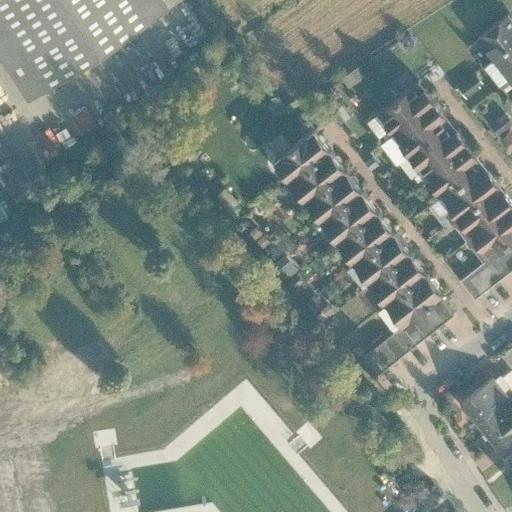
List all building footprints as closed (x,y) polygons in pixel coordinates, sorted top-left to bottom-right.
[(165,0),(0,0),(0,45),(36,100),(172,10),(165,0)] [(478,30),(495,52),(511,39),(511,9),(509,7),(478,30)] [(511,39),(495,52),(511,74),(511,73),(511,39)] [(378,108),(395,129),(438,95),(421,75),(378,108)] [(438,95),(395,129),(412,150),(454,117),(438,95)] [(454,117),(412,150),(429,172),(471,138),(454,117)] [(275,151),(293,175),(333,144),(315,121),(275,151)] [(471,138),(429,172),(444,192),(487,158),(471,138)] [(293,175),(310,197),(350,166),(333,144),(293,175)] [(487,158),(444,192),(460,212),(503,178),(487,158)] [(310,197),(325,216),(365,186),(350,166),(310,197)] [(511,189),(503,178),(460,212),(475,231),(511,202),(511,189)] [(325,216),(341,237),(381,206),(365,186),(325,216)] [(0,218),(10,213),(0,197),(0,218)] [(511,202),(475,231),(492,252),(511,235),(511,202)] [(341,237),(356,257),(397,227),(381,206),(341,237)] [(356,257),(373,279),(413,248),(397,227),(356,257)] [(511,265),(511,235),(492,252),(463,276),(477,294),(511,265)] [(373,279),(389,299),(429,268),(413,248),(373,279)] [(389,299),(403,319),(438,292),(444,288),(429,268),(389,299)] [(365,351),(380,370),(455,311),(438,292),(403,319),(365,351)] [(461,398),(478,420),(503,401),(487,379),(461,398)] [(511,412),(503,401),(478,420),(496,445),(511,432),(511,412)] [(379,494),(402,472),(390,459),(366,481),(379,494)] [(511,461),(503,469),(511,478),(511,461)]
